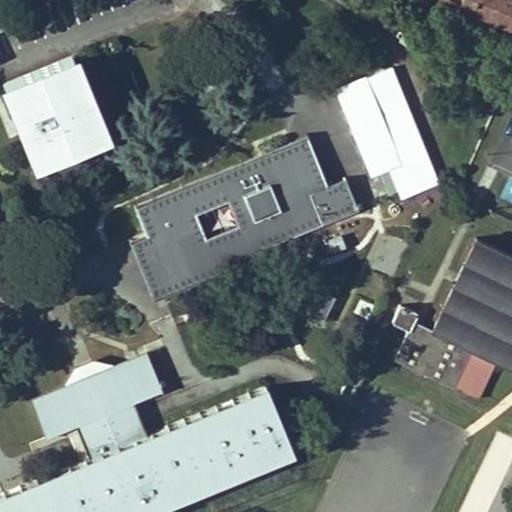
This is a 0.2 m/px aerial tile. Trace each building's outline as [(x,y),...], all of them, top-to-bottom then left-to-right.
[(511,0),(456,0),(455,5),(511,27),(511,0)] [(0,76),(0,86),(16,127),(31,162),(108,131),(73,46),(0,76)] [(399,189),(402,197),(437,182),(390,66),(335,89),(364,159),(394,147),(400,164),(380,171),(389,194),(399,189)] [(291,142),(133,206),(144,233),(154,230),(163,253),(154,256),(165,284),(355,207),(344,179),(326,186),(311,192),(291,142)] [(370,176),(380,171),(400,164),(394,147),(364,159),(370,176)] [(323,179),(326,186),(344,179),(341,171),(323,179)] [(163,253),(154,230),(144,233),(154,256),(163,253)] [(345,245),(340,235),(326,240),(330,251),(345,245)] [(511,256),(476,239),(432,330),(470,347),(511,368),(511,256)] [(393,359),(451,387),(470,347),(432,330),(429,336),(409,327),(412,320),(416,312),(400,304),(391,322),(407,330),(393,359)] [(432,330),(412,320),(409,327),(429,336),(432,330)] [(93,456),(0,493),(0,511),(157,511),(161,511),(156,499),(289,445),(264,385),(141,435),(138,427),(127,401),(160,387),(146,351),(29,399),(44,435),(78,421),(93,456)]
